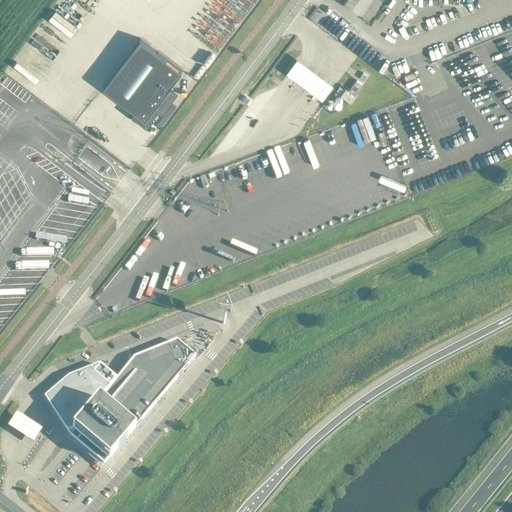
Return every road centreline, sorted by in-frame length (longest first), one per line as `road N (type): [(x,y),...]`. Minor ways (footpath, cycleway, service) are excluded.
road 1 (tertiary): [(0,387),(299,0)]
road 2 (motorway): [(511,317),(338,419),(244,511)]
